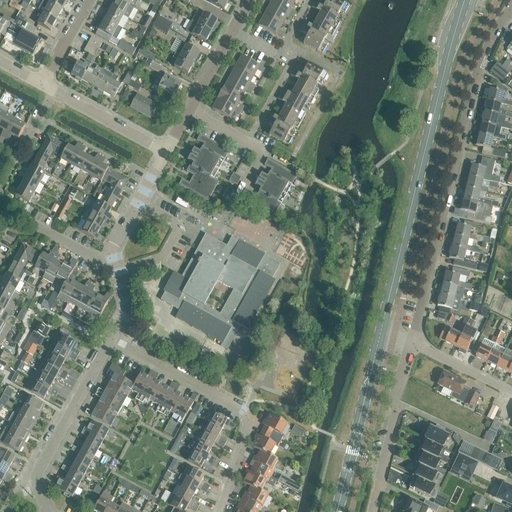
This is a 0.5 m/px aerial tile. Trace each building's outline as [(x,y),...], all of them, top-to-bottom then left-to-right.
[(43,12),(43,13),(56,21),(62,10),(49,2),(44,0),(38,10),(43,12)] [(62,10),(67,0),(50,0),(49,2),(62,10)] [(116,0),(115,0),(110,10),(123,17),(127,19),(133,9),(116,0)] [(137,0),(116,0),(133,9),(137,0)] [(210,0),(209,2),(223,10),(227,0),(210,0)] [(290,9),(293,3),(287,0),(271,0),(269,3),(293,17),(296,13),(290,9)] [(320,0),(315,0),(314,3),(337,16),(340,11),(344,13),(348,6),(337,0),(326,0),(325,3),(320,0)] [(269,3),(264,14),(282,24),(285,18),(291,21),(293,17),(269,3)] [(335,30),(339,23),(334,20),(337,16),(314,3),(311,7),(320,12),(316,19),(335,30)] [(107,8),(101,19),(117,27),(123,17),(110,10),(107,8)] [(191,20),(211,31),(213,28),(215,29),(216,28),(219,23),(219,22),(197,9),(191,20)] [(56,21),(43,13),(37,24),(50,31),(56,21)] [(282,24),(264,14),(258,25),(276,35),(282,38),(284,33),(278,30),(282,24)] [(0,35),(5,38),(7,34),(12,25),(14,21),(9,19),(3,16),(1,21),(0,20),(0,35)] [(142,28),(146,30),(152,18),(148,16),(142,28)] [(158,16),(155,22),(169,29),(172,24),(158,16)] [(12,25),(7,34),(16,39),(13,43),(13,44),(14,46),(16,47),(18,47),(19,46),(25,50),(25,51),(26,53),(28,54),(31,54),(31,53),(33,54),(41,40),(23,30),(27,23),(16,17),(15,20),(14,21),(12,25)] [(101,19),(96,29),(100,32),(97,36),(109,42),(111,38),(115,40),(118,35),(114,33),(117,27),(101,19)] [(303,22),(301,26),(324,39),(326,35),(331,37),(335,30),(316,19),(312,26),(303,22)] [(205,42),(211,31),(191,20),(185,31),(205,42)] [(166,34),(169,29),(155,22),(152,26),(166,34)] [(307,36),(303,43),(322,54),(326,46),(321,44),(324,39),(301,26),(298,31),(307,36)] [(141,39),(143,35),(146,30),(142,28),(139,33),(133,29),(131,33),(141,39)] [(91,37),(88,44),(98,50),(102,43),(91,37)] [(120,41),(117,47),(132,55),(135,49),(120,41)] [(175,53),(179,56),(193,64),(195,59),(198,61),(202,55),(199,53),(199,52),(185,45),(181,42),(175,53)] [(88,44),(84,51),(94,57),(98,50),(88,44)] [(111,49),(105,45),(102,50),(109,53),(111,49)] [(152,61),(155,56),(140,48),(137,53),(152,61)] [(115,60),(119,52),(113,49),(109,57),(115,60)] [(193,64),(179,56),(175,53),(173,57),(177,60),(173,67),(187,74),(193,64)] [(241,56),(235,66),(253,76),(256,70),(262,73),(264,69),(259,66),(241,56)] [(510,62),(507,59),(501,66),(505,69),(510,62)] [(163,76),(166,69),(152,61),(148,68),(163,76)] [(71,66),(67,72),(71,74),(76,77),(74,79),(80,83),(81,81),(88,69),(77,63),(74,68),(71,66)] [(323,82),(327,74),(308,63),(304,71),(295,66),(293,71),(316,84),(318,79),(323,82)] [(505,69),(501,66),(496,63),(490,71),(498,77),(505,69)] [(229,77),(253,90),(255,86),(249,83),(253,76),(235,66),(229,77)] [(88,69),(81,81),(92,87),(102,69),(101,70),(96,67),(93,72),(88,69)] [(102,69),(92,87),(103,93),(110,81),(113,75),(102,69)] [(505,69),(498,77),(503,81),(509,73),(505,69)] [(299,80),(295,87),(314,98),(318,90),(313,88),(316,84),(293,71),(290,76),(299,80)] [(122,83),(127,85),(130,81),(128,80),(132,74),(128,72),(122,83)] [(158,88),(174,97),(177,92),(181,85),(165,76),(158,88)] [(223,87),(241,97),(244,91),(250,94),(253,90),(229,77),(223,87)] [(120,87),(110,81),(103,93),(113,98),(120,87)] [(141,87),(130,81),(127,85),(138,91),(141,87)] [(486,101),(500,105),(511,107),(511,102),(502,100),(503,94),(506,94),(508,90),(497,82),(495,91),(489,89),(486,101)] [(223,87),(217,98),(241,111),(243,107),(238,103),(241,97),(223,87)] [(282,89),(280,94),(303,107),(305,102),(310,105),(314,98),(295,87),(291,94),(282,89)] [(124,91),(121,96),(128,100),(130,94),(124,91)] [(303,107),(280,94),(277,99),(286,104),(282,111),(301,121),(305,114),(300,112),(303,107)] [(137,95),(130,108),(150,119),(157,106),(137,95)] [(217,98),(211,109),(229,118),(233,112),(238,115),(241,111),(217,98)] [(483,112),(498,116),(498,115),(505,117),(511,118),(511,113),(506,112),(499,110),(500,105),(486,101),(483,112)] [(269,113),(267,118),(290,130),(292,126),(297,128),(301,121),(282,111),(278,118),(269,113)] [(481,123),(495,127),(502,128),(509,130),(510,130),(511,125),(503,123),(505,117),(498,115),(498,116),(483,112),(481,123)] [(0,137),(4,139),(15,120),(5,115),(0,124),(0,129),(4,132),(0,137)] [(269,135),(287,145),(292,138),(287,135),(290,130),(267,118),(264,122),(273,127),(269,135)] [(25,126),(15,120),(4,139),(8,142),(11,136),(18,140),(25,126)] [(478,134),(478,135),(492,138),(499,140),(504,141),(505,136),(501,135),(502,128),(495,127),(481,123),(478,134)] [(202,149),(223,161),(229,151),(200,135),(196,141),(204,145),(202,149)] [(478,135),(475,146),(482,148),(481,154),(482,154),(492,156),(504,159),(506,152),(494,149),(493,150),(490,149),(492,138),(478,135)] [(48,137),(42,147),(53,153),(61,158),(67,148),(48,137)] [(67,148),(61,158),(60,160),(71,166),(81,147),(77,144),(74,150),(67,146),(67,148)] [(42,147),(32,166),(42,171),(53,153),(42,147)] [(85,149),(81,147),(71,166),(81,171),(88,158),(82,155),(85,149)] [(189,154),(218,170),(223,161),(202,149),(200,152),(192,149),(189,154)] [(191,167),(213,179),(218,170),(189,154),(186,160),(193,164),(191,167)] [(94,161),(88,158),(81,171),(91,177),(101,158),(97,156),(94,161)] [(105,160),(101,158),(91,177),(101,182),(102,180),(107,170),(108,169),(102,166),(105,160)] [(468,176),(482,180),(489,182),(497,183),(498,182),(499,178),(490,176),(494,161),(482,158),(479,167),(470,165),(468,176)] [(267,160),(264,165),(271,170),(269,174),(291,186),(296,176),(267,160)] [(20,173),(40,184),(46,173),(42,171),(32,166),(28,172),(23,169),(20,173)] [(191,180),(213,192),(218,182),(213,179),(191,167),(189,166),(186,172),(193,176),(191,180)] [(127,181),(107,170),(102,180),(111,185),(121,191),(127,181)] [(24,180),(20,186),(34,194),(40,184),(20,173),(18,177),(24,180)] [(233,173),(231,177),(239,182),(241,178),(233,173)] [(267,177),(259,173),(256,179),(286,195),(291,186),(269,174),(267,177)] [(465,188),(480,191),(480,192),(485,193),(486,189),(487,189),(488,187),(489,182),(482,180),(468,176),(465,188)] [(228,181),(237,186),(239,182),(231,177),(228,181)] [(256,179),(253,184),(261,188),(259,192),(281,204),(286,195),(256,179)] [(178,186),(208,202),(213,192),(191,180),(189,184),(182,180),(178,186)] [(489,182),(488,187),(500,190),(501,184),(497,183),(489,182)] [(111,209),(121,191),(111,185),(101,204),(111,209)] [(28,204),(34,194),(20,186),(17,192),(12,189),(9,193),(14,197),(28,204)] [(462,199),(477,202),(477,203),(483,204),(491,206),(492,206),(497,207),(498,203),(491,201),(478,198),(480,192),(480,191),(465,188),(462,199)] [(257,196),(249,192),(246,198),(275,214),(281,204),(259,192),(257,196)] [(188,205),(178,199),(175,203),(186,209),(188,205)] [(462,199),(460,210),(468,212),(466,218),(478,221),(490,224),(491,218),(489,217),(492,206),(491,206),(483,204),(477,203),(477,202),(462,199)] [(111,209),(101,204),(98,202),(92,212),(111,223),(113,219),(108,216),(111,209)] [(54,204),(50,210),(55,213),(58,207),(54,204)] [(81,220),(86,223),(100,230),(103,224),(109,227),(111,223),(92,212),(87,209),(81,220)] [(477,236),(470,234),(471,228),(475,229),(476,224),(464,221),(463,225),(456,224),(454,236),(475,241),(476,241),(482,242),(489,244),(490,240),(483,238),(477,236)] [(97,236),(100,230),(86,223),(80,232),(94,240),(103,245),(105,240),(97,236)] [(182,277),(176,274),(174,273),(163,292),(165,293),(160,300),(179,311),(175,318),(222,344),(221,346),(226,349),(226,350),(227,350),(235,335),(234,334),(239,325),(247,330),(275,281),(272,279),(280,264),(264,255),(264,254),(239,241),(232,237),(226,247),(205,235),(182,277)] [(470,252),(472,247),(473,241),(475,241),(454,236),(451,247),(465,251),(470,252)] [(42,256),(41,256),(23,245),(17,256),(28,261),(36,266),(42,256)] [(464,256),(465,251),(451,247),(448,258),(454,260),(453,265),(476,271),(477,265),(468,262),(469,258),(464,256)] [(36,266),(35,268),(45,274),(56,254),(59,250),(54,248),(49,258),(42,254),(41,256),(42,256),(36,266)] [(60,256),(56,254),(45,274),(42,278),(53,284),(55,279),(63,266),(57,262),(60,256)] [(17,256),(7,274),(17,280),(28,261),(17,256)] [(63,266),(55,279),(65,284),(71,273),(72,274),(74,271),(73,270),(78,262),(72,259),(69,265),(65,262),(63,266)] [(487,272),(488,265),(481,264),(479,271),(487,273),(487,272)] [(451,273),(445,272),(442,283),(457,287),(471,290),(472,286),(458,283),(459,275),(469,277),(470,272),(452,268),(451,273)] [(68,302),(70,298),(77,285),(73,283),(79,273),(74,271),(72,274),(71,273),(65,284),(60,293),(57,299),(67,304),(68,302)] [(0,276),(0,283),(15,292),(20,281),(17,280),(7,274),(4,279),(0,276)] [(77,285),(70,298),(68,302),(78,308),(91,285),(87,282),(83,288),(77,285)] [(20,294),(15,292),(0,283),(0,296),(14,304),(20,294)] [(439,294),(440,295),(454,298),(462,300),(463,295),(455,293),(457,287),(442,283),(439,294)] [(95,287),(91,285),(78,308),(88,314),(90,310),(98,296),(92,293),(95,287)] [(98,296),(90,310),(88,314),(98,320),(108,302),(107,302),(111,296),(107,294),(103,299),(98,296)] [(451,310),(451,309),(453,309),(452,310),(456,310),(457,306),(452,305),(454,298),(440,295),(439,294),(436,306),(440,307),(451,310)] [(0,309),(4,312),(9,314),(14,304),(0,296),(0,309)] [(44,299),(41,305),(50,310),(53,304),(47,301),(44,299)] [(470,309),(477,311),(479,304),(471,303),(470,309)] [(9,314),(4,312),(0,309),(0,321),(3,324),(9,314)] [(448,315),(446,320),(451,324),(455,317),(449,314),(448,315)] [(462,335),(456,348),(460,350),(458,352),(465,355),(466,353),(467,351),(470,352),(470,353),(475,342),(479,334),(470,329),(474,321),(469,319),(467,324),(462,335)] [(0,321),(0,335),(4,338),(11,328),(3,324),(0,321)] [(83,322),(81,327),(91,333),(91,332),(93,328),(83,322)] [(445,327),(439,339),(444,342),(456,348),(462,335),(467,324),(463,322),(457,333),(450,330),(445,327)] [(39,323),(33,332),(40,336),(46,326),(42,324),(39,323)] [(39,346),(43,338),(40,336),(33,332),(28,341),(39,346)] [(18,344),(23,335),(19,333),(14,342),(18,344)] [(77,344),(58,333),(53,343),(69,352),(70,350),(74,353),(72,356),(76,359),(80,352),(74,349),(77,344)] [(477,343),(473,351),(477,353),(475,357),(486,363),(497,339),(494,337),(491,343),(480,337),(477,343)] [(497,339),(486,363),(497,368),(503,356),(506,350),(499,346),(501,341),(497,339)] [(25,353),(32,357),(38,347),(28,342),(23,351),(25,353)] [(76,359),(72,356),(74,353),(70,350),(69,352),(53,343),(48,353),(64,362),(66,358),(74,362),(76,359)] [(503,356),(497,368),(507,373),(511,363),(511,352),(511,353),(506,350),(503,356)] [(0,358),(6,362),(9,355),(3,352),(0,358)] [(25,365),(27,366),(32,357),(25,353),(20,362),(22,363),(25,365)] [(64,362),(48,353),(43,362),(59,371),(60,369),(64,362)] [(60,369),(59,371),(43,362),(37,372),(54,381),(56,377),(64,381),(66,377),(62,375),(64,372),(60,369)] [(122,407),(130,391),(133,385),(121,379),(125,372),(112,364),(106,375),(112,378),(104,392),(98,389),(94,396),(100,399),(92,414),(86,410),(84,414),(110,428),(122,407)] [(134,401),(142,405),(145,400),(158,407),(155,412),(163,416),(166,411),(179,418),(176,423),(180,426),(197,396),(192,393),(188,401),(175,393),(179,386),(171,382),(167,389),(154,382),(158,375),(150,371),(147,378),(139,374),(133,385),(130,391),(137,395),(134,401)] [(49,389),(54,381),(37,372),(32,381),(48,390),(49,389)] [(11,382),(15,384),(19,375),(16,373),(11,382)] [(453,393),(450,397),(473,408),(479,397),(466,390),(466,392),(462,390),(465,383),(444,373),(437,385),(453,393)] [(27,391),(43,400),(47,392),(51,394),(53,391),(49,389),(48,390),(32,381),(27,391)] [(7,389),(3,395),(8,397),(11,392),(7,389)] [(19,403),(24,406),(40,415),(45,405),(24,394),(19,403)] [(0,404),(4,407),(8,398),(3,395),(2,396),(0,400),(0,404)] [(24,406),(19,416),(34,424),(40,415),(24,406)] [(492,407),(487,418),(492,421),(498,409),(492,407)] [(221,430),(224,425),(233,430),(235,425),(213,413),(208,411),(203,420),(208,423),(221,430)] [(8,422),(29,434),(34,424),(19,416),(13,413),(8,422)] [(264,427),(261,431),(280,441),(282,436),(280,434),(285,424),(269,416),(266,422),(263,421),(261,425),(264,427)] [(4,432),(8,435),(24,443),(29,434),(8,422),(8,423),(13,426),(11,430),(6,428),(4,432)] [(89,427),(85,425),(83,430),(87,432),(90,434),(103,441),(106,435),(113,439),(115,435),(108,431),(92,422),(89,427)] [(198,430),(225,445),(227,441),(218,436),(221,430),(208,423),(205,428),(200,425),(198,430)] [(294,425),(292,431),(302,436),(305,431),(294,425)] [(424,439),(443,448),(448,437),(450,438),(453,432),(445,429),(444,431),(436,427),(435,430),(430,427),(429,429),(426,428),(421,438),(424,439)] [(211,450),(214,444),(223,449),(225,445),(198,430),(195,435),(200,437),(197,442),(211,450)] [(276,447),(280,441),(261,431),(258,437),(255,435),(253,440),(256,441),(252,448),(260,452),(260,451),(268,456),(269,455),(274,446),(276,447)] [(491,445),(496,435),(489,431),(484,441),(491,445)] [(0,442),(19,453),(24,443),(8,435),(4,432),(0,438),(0,442)] [(184,434),(181,433),(180,433),(175,442),(179,445),(185,435),(184,434)] [(90,434),(85,443),(98,450),(103,441),(90,434)] [(418,449),(417,450),(440,460),(439,461),(446,464),(449,459),(439,455),(443,448),(424,439),(419,450),(418,449)] [(190,444),(188,449),(214,464),(216,460),(208,456),(211,450),(197,442),(193,440),(190,444)] [(463,442),(458,453),(463,455),(469,445),(463,442)] [(79,455),(80,453),(93,460),(98,450),(85,443),(81,451),(77,449),(75,453),(79,455)] [(474,447),(469,445),(463,455),(469,458),(474,447)] [(480,450),(474,447),(469,458),(474,461),(480,450)] [(0,462),(9,467),(12,461),(19,465),(21,461),(0,449),(0,462)] [(212,468),(214,464),(188,449),(185,454),(190,456),(187,461),(201,469),(204,463),(212,468)] [(419,455),(415,463),(418,464),(443,476),(446,472),(436,467),(439,461),(440,460),(417,450),(418,451),(417,454),(419,455)] [(480,463),(485,453),(480,450),(474,461),(480,463)] [(254,463),(251,468),(270,478),(273,471),(271,470),(276,460),(269,455),(268,456),(260,451),(260,452),(257,457),(255,456),(252,461),(254,463)] [(79,455),(75,462),(87,469),(93,460),(80,453),(79,455)] [(491,455),(485,453),(480,463),(485,466),(491,455)] [(471,476),(477,464),(459,455),(453,468),(471,476)] [(491,455),(485,466),(491,469),(496,458),(491,455)] [(502,461),(496,458),(491,469),(497,471),(502,461)] [(0,462),(0,474),(11,480),(13,477),(6,473),(9,467),(0,462)] [(82,479),(87,469),(75,462),(71,470),(67,468),(65,472),(69,474),(70,472),(82,479)] [(443,476),(418,464),(412,475),(411,475),(414,476),(438,488),(438,487),(443,476)] [(182,477),(186,479),(208,490),(210,486),(201,481),(204,476),(188,467),(182,477)] [(246,477),(243,483),(251,488),(251,487),(259,492),(260,492),(264,484),(273,489),(277,481),(270,478),(251,468),(249,473),(246,471),(244,476),(246,477)] [(69,474),(64,481),(77,488),(82,479),(70,472),(69,474)] [(0,483),(2,480),(9,484),(11,480),(0,474),(0,483)] [(438,488),(414,476),(411,475),(412,476),(410,479),(413,480),(409,488),(434,500),(440,488),(438,487),(438,488)] [(74,494),(77,488),(64,481),(57,477),(55,482),(58,483),(55,489),(72,498),(72,497),(79,501),(81,498),(74,494)] [(208,490),(186,479),(182,477),(180,481),(183,483),(181,488),(194,495),(197,489),(205,494),(208,490)] [(121,484),(119,487),(128,492),(131,487),(122,482),(121,484)] [(498,498),(497,499),(498,499),(508,503),(506,506),(511,508),(511,486),(504,483),(503,486),(503,487),(498,498)] [(98,495),(101,489),(95,486),(92,491),(98,495)] [(140,494),(140,492),(131,487),(128,492),(138,497),(140,494)] [(251,487),(251,488),(247,494),(245,493),(240,502),(258,511),(261,507),(262,507),(268,496),(260,492),(259,492),(251,487)] [(191,501),(194,495),(181,488),(176,497),(197,509),(199,505),(191,501)] [(149,499),(150,496),(141,491),(140,492),(140,494),(149,499)] [(93,511),(95,511),(105,511),(110,503),(113,498),(103,493),(100,498),(93,511)] [(195,511),(197,509),(176,497),(170,494),(165,503),(180,511),(184,511),(186,508),(193,511),(195,511)] [(472,504),(482,509),(482,508),(486,501),(476,496),(472,504)] [(150,498),(147,502),(157,508),(160,503),(150,498)] [(425,511),(427,509),(434,511),(436,511),(439,507),(425,500),(422,506),(410,500),(409,499),(409,500),(409,501),(403,511),(425,511)] [(258,511),(240,502),(235,511),(236,511),(258,511)] [(117,511),(120,509),(110,503),(105,511),(117,511)] [(180,511),(165,503),(165,504),(174,509),(171,511),(180,511)]
